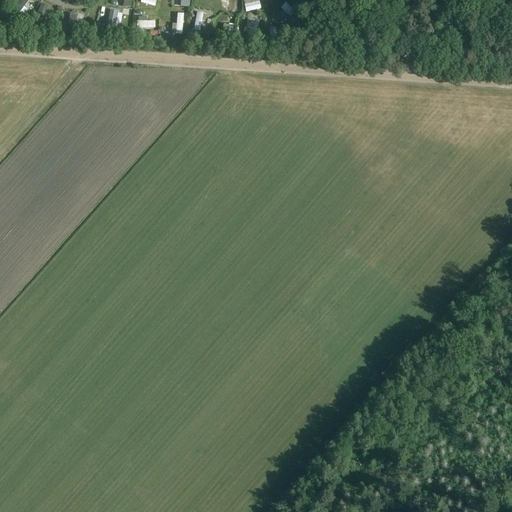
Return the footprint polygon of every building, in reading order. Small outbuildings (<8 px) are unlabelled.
[(131,1),(123,0),(123,7),(131,8),(131,1)] [(146,0),(134,0),(133,5),(149,9),(151,1),(146,0)] [(240,13),(256,9),(254,0),(242,0),(237,1),(240,13)] [(19,18),(23,14),(18,10),(22,5),(17,1),(9,9),(19,18)] [(227,1),(227,15),(235,15),(235,1),(227,1)] [(281,3),(276,8),(286,18),(291,13),(281,3)] [(189,13),(186,34),(196,36),(199,15),(189,13)] [(108,15),(109,25),(123,24),(123,14),(108,15)] [(178,36),(179,16),(169,15),(168,36),(178,36)] [(130,18),(129,30),(148,30),(148,22),(141,22),(141,19),(130,18)] [(249,40),(255,22),(243,19),(239,31),(244,32),(242,38),(249,40)]
